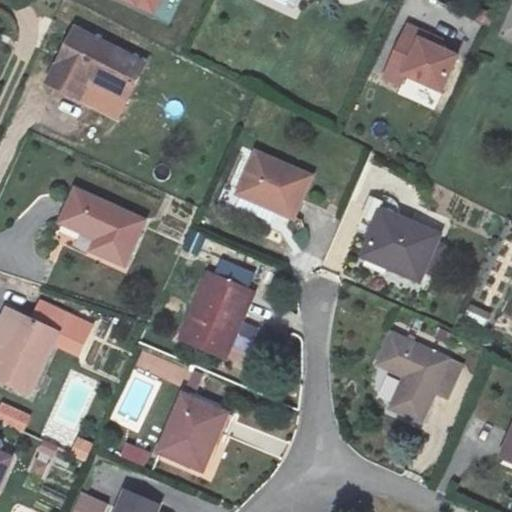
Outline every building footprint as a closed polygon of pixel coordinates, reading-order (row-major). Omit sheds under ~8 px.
[(113,0),(153,18),(162,0),(113,0)] [(443,38),(407,23),(382,74),(418,91),(421,86),(438,92),(455,54),(438,46),(443,38)] [(119,101),(136,69),(72,36),(42,90),(74,107),(86,86),(119,101)] [(254,163),(236,203),(289,228),(308,188),(254,163)] [(124,269),(141,227),(73,198),(61,228),(97,245),(93,255),(124,269)] [(182,226),(167,218),(158,236),(173,243),(182,226)] [(433,246),(381,223),(360,268),(415,292),(433,246)] [(192,230),(183,250),(198,256),(206,237),(192,230)] [(176,346),(221,366),(240,320),(234,317),(242,298),(206,282),(176,346)] [(58,334),(54,342),(79,354),(92,325),(41,301),(30,321),(58,334)] [(0,332),(0,344),(3,346),(8,349),(22,317),(10,312),(0,332)] [(30,321),(22,317),(8,349),(3,346),(0,353),(0,381),(29,395),(54,342),(58,334),(30,321)] [(391,416),(419,428),(426,431),(452,372),(445,369),(390,344),(376,373),(404,386),(391,416)] [(194,406),(206,381),(193,375),(181,398),(194,406)] [(179,402),(153,456),(195,474),(209,444),(213,446),(225,422),(179,402)] [(2,403),(0,406),(0,420),(22,431),(29,416),(2,403)] [(511,432),(501,457),(511,461),(511,432)] [(69,455),(84,462),(92,444),(77,437),(69,455)] [(146,464),(149,449),(123,445),(120,460),(146,464)] [(0,495),(11,469),(0,463),(0,495)] [(45,475),(33,469),(26,482),(39,488),(45,475)] [(81,494),(75,510),(79,511),(103,511),(107,504),(81,494)] [(145,511),(122,502),(117,511),(145,511)]
